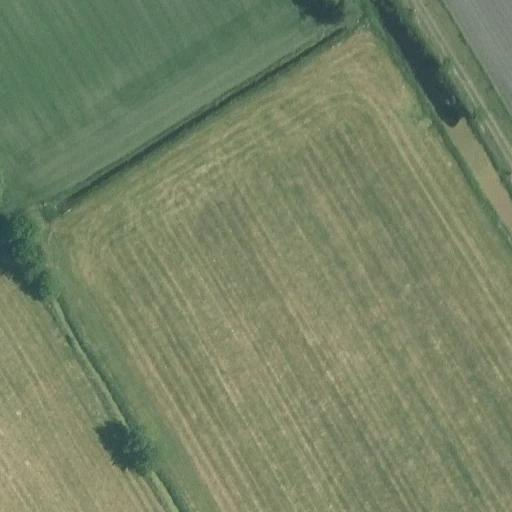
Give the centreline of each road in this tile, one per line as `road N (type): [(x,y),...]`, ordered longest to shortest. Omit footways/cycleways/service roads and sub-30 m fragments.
road 1 (track): [(160,511),(35,307),(0,273)]
road 2 (track): [(511,164),(413,0)]
